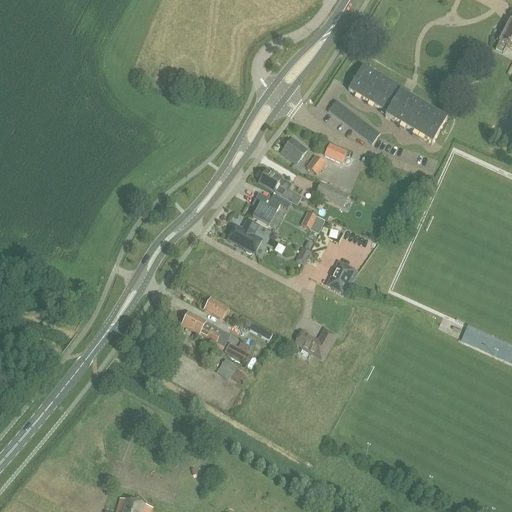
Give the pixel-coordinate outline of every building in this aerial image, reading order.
[(511,21),(504,35),(502,34),(498,42),(499,43),(496,50),(503,54),(507,47),(511,49),(511,21)] [(410,95),(362,67),(360,70),(358,69),(353,77),(355,78),(348,91),(387,114),(385,118),(432,146),(440,133),(442,134),(447,126),(445,125),(447,121),(408,98),(410,95)] [(371,145),(379,135),(336,102),(328,113),(371,145)] [(475,142),(463,132),(459,138),(471,147),(475,142)] [(281,154),(296,166),(308,151),(292,140),(281,154)] [(343,158),(345,153),(333,149),(332,154),(343,158)] [(316,158),(307,169),(317,176),(325,165),(316,158)] [(261,178),(258,182),(259,183),(259,185),(273,193),(273,194),(283,200),(288,191),(291,186),(281,180),(267,171),(262,179),(261,178)] [(320,184),(315,195),(333,204),(343,208),(348,197),(338,193),(320,184)] [(288,191),(283,200),(289,204),(296,208),(301,199),(294,195),(288,191)] [(258,194),(252,206),(258,210),(253,219),(262,223),(268,227),(273,219),(280,206),(267,199),(258,194)] [(183,223),(190,217),(187,213),(180,219),(183,223)] [(326,223),(317,219),(308,214),(301,227),(311,231),(319,236),(326,223)] [(242,231),(235,228),(228,241),(246,251),(246,253),(250,256),(252,254),(254,256),(262,242),(253,237),(258,228),(247,222),(242,231)] [(399,224),(394,235),(401,238),(406,227),(399,224)] [(302,249),(300,254),(308,258),(311,253),(302,249)] [(328,286),(342,294),(353,271),(339,264),(328,286)] [(221,319),(226,309),(212,301),(206,311),(221,319)] [(199,336),(205,324),(206,323),(188,314),(182,326),(199,336)] [(240,328),(248,332),(252,325),(241,318),(238,323),(242,325),(240,328)] [(230,337),(222,332),(205,324),(199,336),(216,345),(216,344),(224,349),(230,337)] [(269,342),(272,335),(253,325),(250,332),(269,342)] [(302,333),(295,345),(321,360),(336,335),(326,329),(318,343),(302,333)] [(511,350),(467,330),(461,341),(511,364),(511,362),(511,350)] [(242,343),(238,349),(230,345),(225,354),(242,363),(250,348),(242,343)] [(224,349),(217,345),(214,350),(221,354),(224,349)] [(229,381),(234,373),(236,370),(225,362),(217,373),(229,381)] [(244,376),(236,370),(229,381),(237,387),(244,376)] [(121,500),(117,511),(150,511),(152,509),(121,500)]
